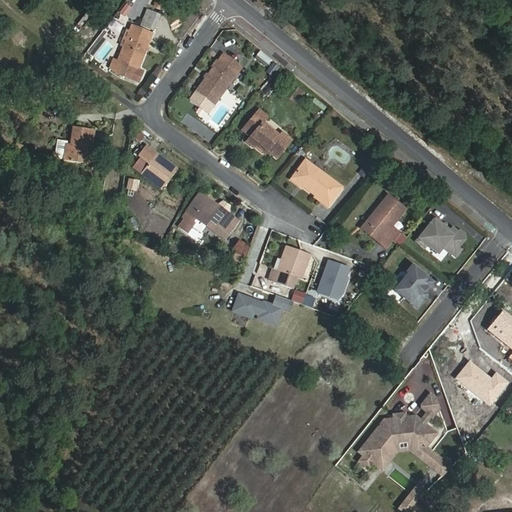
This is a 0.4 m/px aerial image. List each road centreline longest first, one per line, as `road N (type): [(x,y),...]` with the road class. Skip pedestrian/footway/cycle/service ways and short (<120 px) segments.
road 1 (tertiary): [(232,0),(511,226)]
road 2 (residential): [(278,212),(159,120),(156,94),(228,0)]
